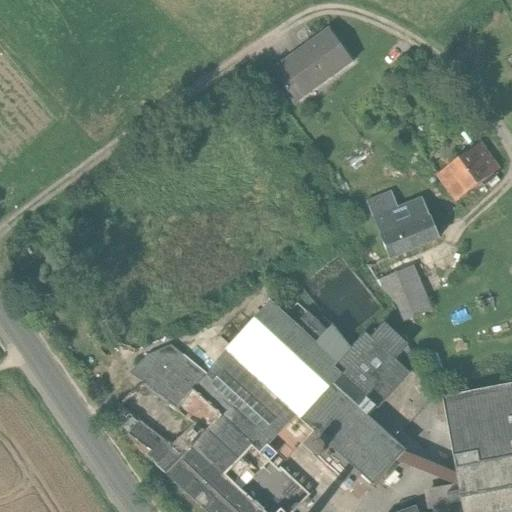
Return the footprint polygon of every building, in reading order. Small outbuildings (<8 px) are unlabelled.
[(330,31),(275,71),(299,104),(354,64),(330,31)] [(438,177),(455,202),(498,171),(481,146),(438,177)] [(405,322),(431,312),(406,252),(421,246),(421,247),(438,240),(415,182),(367,202),(389,258),(369,266),(372,274),(399,305),(405,322)] [(193,446),(226,477),(235,467),(252,482),(270,462),(276,455),(285,462),(313,432),(373,487),(396,461),(404,453),(406,451),(369,418),(402,381),(401,380),(407,373),(408,375),(409,374),(394,360),(406,347),(408,345),(384,324),(371,339),(365,334),(350,350),(332,327),(327,332),(297,304),(285,317),(270,302),(230,346),(205,375),(183,356),(172,347),(148,356),(130,374),(142,384),(177,412),(193,392),(222,419),(193,446)] [(202,334),(183,356),(205,375),(230,346),(210,329),(202,334)] [(417,365),(406,347),(394,360),(409,374),(417,365)] [(177,412),(142,384),(118,407),(138,423),(182,458),(193,446),(222,419),(193,392),(177,412)] [(511,511),(511,385),(442,398),(456,474),(458,487),(454,485),(429,490),(432,511),(511,511)] [(146,457),(166,476),(182,458),(138,423),(128,435),(150,452),(146,457)] [(322,453),(324,452),(325,451),(325,449),(325,447),(325,445),(323,444),(322,443),(320,442),(318,443),(316,444),(315,445),(314,447),(314,449),(315,451),(316,452),(317,453),(319,454),(321,454),(322,453)] [(193,446),(182,458),(166,476),(205,511),(263,511),(226,477),(193,446)] [(456,474),(404,453),(396,461),(454,485),(458,487),(456,474)] [(278,471),(270,462),(252,482),(235,467),(226,477),(263,511),(294,511),(310,496),(280,468),(278,471)]
